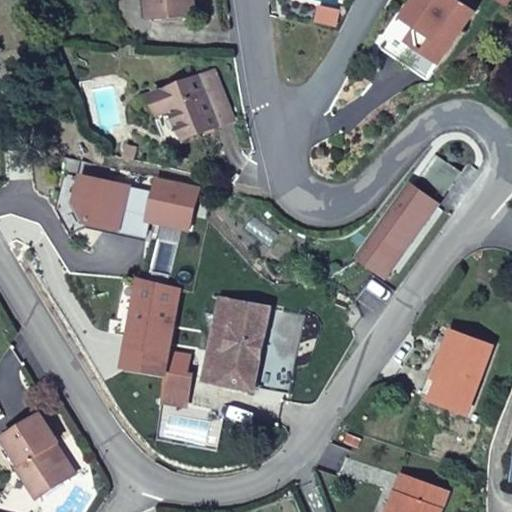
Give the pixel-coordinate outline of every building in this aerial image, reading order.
[(193,16),(191,0),(148,0),(150,19),(193,16)] [(456,0),(407,0),(388,27),(434,58),(453,30),(468,8),(456,0)] [(423,74),(434,58),(388,27),(378,43),(423,74)] [(211,72),(150,97),(158,116),(171,111),(183,139),(231,119),(211,72)] [(432,153),(414,178),(440,196),(458,171),(432,153)] [(149,244),(151,238),(87,223),(78,207),(85,178),(67,174),(59,211),(72,237),(86,230),(149,244)] [(155,194),(85,178),(78,207),(87,223),(151,238),(154,224),(189,232),(199,190),(158,181),(155,194)] [(408,187),(367,246),(394,264),(435,204),(408,187)] [(367,246),(358,259),(384,277),(394,264),(367,246)] [(141,281),(125,369),(166,377),(166,372),(169,357),(177,310),(179,292),(141,281)] [(186,312),(189,294),(179,292),(177,310),(186,312)] [(220,297),(206,380),(206,382),(254,391),(259,364),(270,311),(220,297)] [(451,333),(436,370),(442,372),(430,401),(464,416),(491,349),(451,333)] [(175,358),(169,357),(166,372),(185,376),(187,364),(175,358)] [(259,364),(254,391),(268,394),(273,367),(259,364)] [(442,372),(436,370),(430,367),(418,396),(430,401),(442,372)] [(187,408),(193,378),(185,376),(166,372),(166,377),(161,404),(187,408)] [(38,502),(70,481),(49,449),(55,445),(58,443),(40,417),(3,442),(38,502)] [(49,449),(70,481),(76,477),(55,445),(49,449)] [(398,476),(385,511),(436,511),(444,492),(398,476)]
